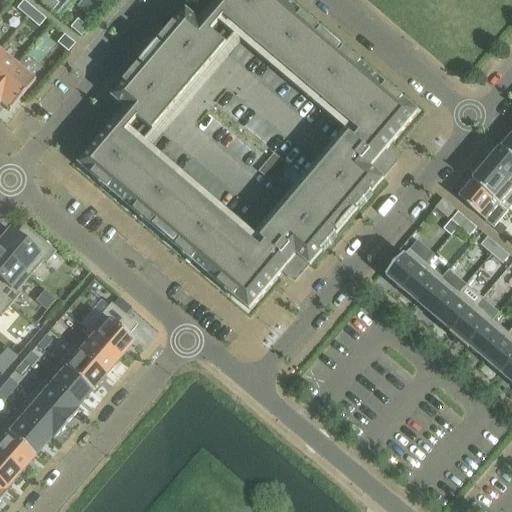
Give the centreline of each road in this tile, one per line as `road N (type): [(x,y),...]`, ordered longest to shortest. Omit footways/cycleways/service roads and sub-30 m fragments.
road 1 (residential): [(478,124),(256,391)]
road 2 (unclassified): [(10,182),(192,337)]
road 3 (unclassified): [(10,182),(163,0)]
road 4 (unclassified): [(43,511),(192,337)]
road 5 (residential): [(478,124),(328,0)]
road 6 (unclassified): [(256,391),(397,511)]
